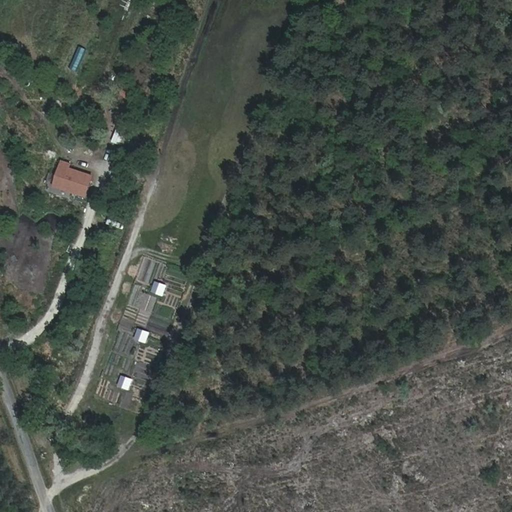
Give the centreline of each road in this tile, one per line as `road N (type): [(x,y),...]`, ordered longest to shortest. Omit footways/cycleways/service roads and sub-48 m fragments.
road 1 (track): [(46,511),(243,0)]
road 2 (track): [(511,321),(110,459),(67,483),(46,511)]
road 3 (residential): [(46,511),(0,382)]
